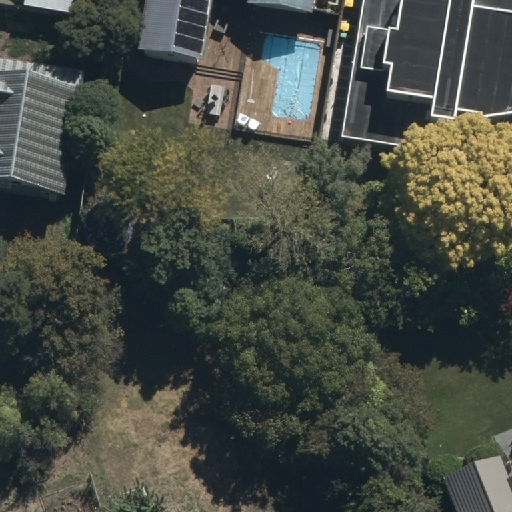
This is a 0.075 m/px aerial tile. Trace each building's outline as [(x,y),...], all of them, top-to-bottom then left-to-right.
[(26,0),(25,22),(100,29),(102,0),(26,0)] [(317,0),(148,0),(139,71),(205,80),(214,15),(249,20),(248,31),(312,40),(317,0)] [(511,0),(370,0),(345,158),(429,170),(511,155),(511,0)] [(0,210),(65,220),(85,90),(0,77),(0,210)] [(101,511),(91,480),(38,498),(42,511),(101,511)] [(511,511),(511,508),(508,510),(499,487),(444,511),(511,511)]
